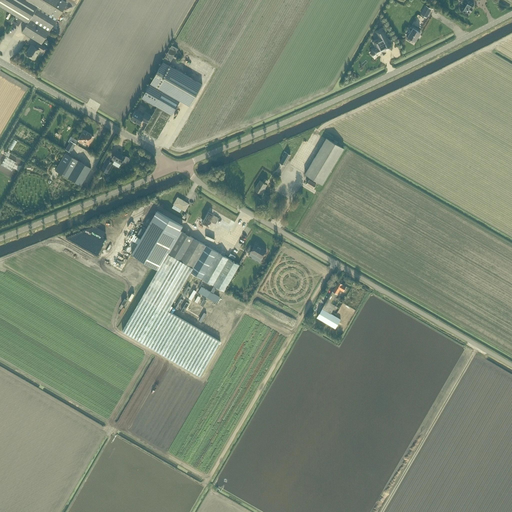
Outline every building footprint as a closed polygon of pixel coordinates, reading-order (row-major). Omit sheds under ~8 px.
[(37,6),(26,0),(0,0),(0,6),(16,16),(13,20),(12,20),(11,22),(12,22),(18,25),(22,20),(24,20),(27,23),(37,6)] [(26,0),(37,6),(57,18),(67,2),(63,0),(26,0)] [(459,0),(462,1),(461,2),(464,4),(460,10),(464,12),(465,13),(466,14),(467,14),(468,14),(468,15),(468,14),(470,11),(471,11),(473,9),(472,8),(474,4),(466,0),(459,0)] [(91,2),(86,14),(90,16),(96,4),(91,2)] [(49,32),(57,18),(37,6),(27,23),(21,32),(41,44),(47,34),(52,37),(54,35),(49,32)] [(421,15),(427,18),(432,9),(426,6),(421,15)] [(68,58),(86,21),(81,18),(62,55),(68,58)] [(421,33),(413,28),(411,26),(409,29),(411,31),(406,40),(410,42),(412,39),(415,41),(421,33)] [(370,52),(367,55),(373,61),(376,57),(378,56),(379,57),(385,54),(385,53),(386,53),(391,52),(390,44),(388,44),(380,29),(373,32),(376,39),(369,42),(372,48),(369,50),(370,52)] [(131,73),(146,46),(132,39),(117,66),(131,73)] [(34,59),(40,51),(44,53),(47,48),(38,42),(35,47),(32,44),(29,49),(26,55),(34,59)] [(172,46),(164,58),(171,62),(178,49),(172,46)] [(139,78),(154,51),(146,47),(132,74),(139,78)] [(163,61),(142,98),(157,106),(143,131),(157,139),(180,101),(190,106),(202,84),(163,61)] [(95,96),(106,102),(121,77),(111,70),(95,96)] [(146,112),(144,115),(136,110),(131,119),(140,124),(142,120),(147,123),(151,116),(146,112)] [(80,116),(81,112),(77,111),(70,127),(76,130),(82,117),(80,116)] [(86,134),(83,133),(79,140),(88,145),(94,137),(87,132),(86,134)] [(323,184),(344,148),(326,137),(305,174),(323,184)] [(76,144),(71,141),(70,141),(65,149),(71,153),(76,144)] [(128,162),(130,159),(129,158),(127,156),(125,157),(122,155),(123,154),(117,150),(112,159),(111,161),(107,159),(101,169),(108,173),(115,161),(121,164),(123,161),(124,161),(123,162),(126,163),(128,162)] [(286,152),(284,151),(282,155),(284,156),(280,163),(285,166),(291,155),(286,152)] [(65,153),(55,170),(81,185),(91,168),(65,153)] [(265,188),(267,184),(266,184),(268,180),(265,178),(263,181),(260,180),(255,190),(262,194),(264,190),(265,188)] [(314,189),(316,184),(309,180),(306,184),(314,189)] [(178,197),(174,203),(185,210),(189,203),(178,197)] [(157,211),(132,254),(158,270),(168,252),(194,267),(191,272),(224,292),(240,265),(180,230),(182,226),(157,211)] [(210,215),(209,219),(210,219),(209,223),(211,224),(212,223),(217,225),(219,219),(213,217),(214,217),(210,215)] [(103,266),(119,232),(114,229),(98,264),(103,266)] [(121,233),(104,268),(109,270),(126,236),(121,233)] [(115,274),(132,240),(127,237),(110,271),(115,274)] [(267,251),(256,245),(253,248),(250,246),(246,252),(250,254),(251,253),(262,259),(267,251)] [(143,296),(122,331),(200,376),(220,341),(168,311),(179,291),(191,272),(194,267),(168,252),(158,270),(143,296)] [(335,310),(337,306),(333,304),(339,292),(341,294),(343,291),(346,286),(343,284),(338,281),(317,318),(335,328),(341,319),(331,314),(334,309),(335,310)] [(202,287),(199,292),(217,302),(220,297),(202,287)]
